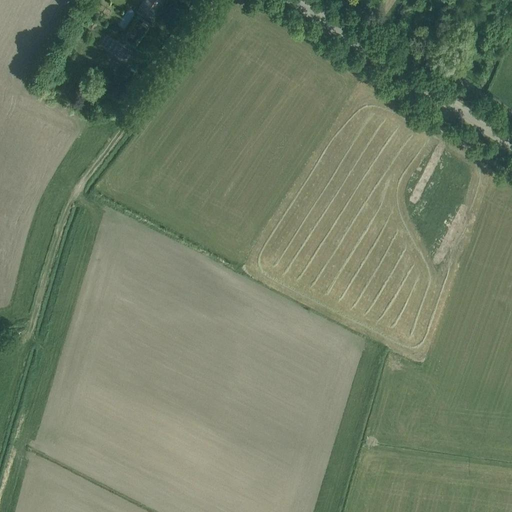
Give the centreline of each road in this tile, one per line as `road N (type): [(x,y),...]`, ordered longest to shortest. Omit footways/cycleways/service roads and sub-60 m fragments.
road 1 (track): [(213,0),(84,184),(25,339),(0,343)]
road 2 (secondary): [(511,142),(289,0)]
